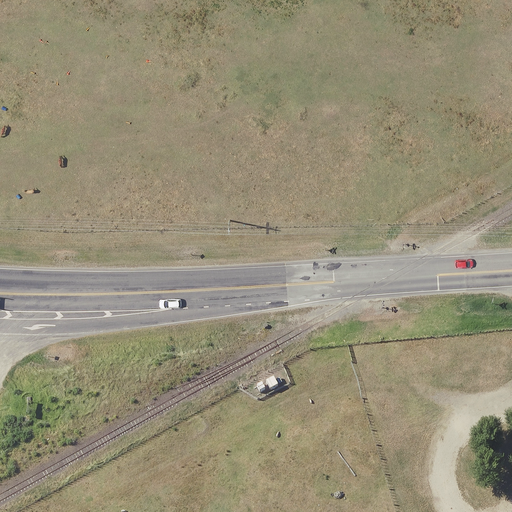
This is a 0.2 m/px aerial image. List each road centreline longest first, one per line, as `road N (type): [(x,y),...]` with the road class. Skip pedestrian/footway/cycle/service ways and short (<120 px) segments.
road 1 (trunk): [(511,268),(177,290),(0,290)]
road 2 (unknown): [(177,290),(118,333),(0,352)]
